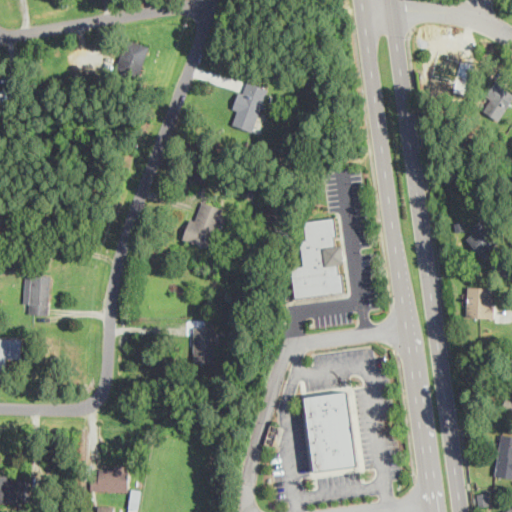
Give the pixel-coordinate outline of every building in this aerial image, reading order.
[(149,44),(126,38),(118,68),(141,74),(149,44)] [(485,111),(500,120),(511,98),(511,87),(497,78),(485,97),(492,101),(485,111)] [(253,130),(266,86),(243,79),(231,123),(253,130)] [(0,109),(8,104),(0,93),(0,109)] [(185,239),(212,247),(225,207),(198,199),(185,239)] [(294,296),(345,291),(337,216),(304,220),(306,239),(300,239),(302,265),(291,266),(294,296)] [(467,238),(486,260),(508,239),(490,218),(467,238)] [(50,312),(51,273),(26,273),(25,312),(50,312)] [(494,316),(494,286),(467,286),(467,316),(494,316)] [(215,325),(193,325),(193,361),(215,361),(215,325)] [(0,368),(7,368),(7,357),(22,357),(22,337),(0,337),(0,368)] [(350,391),(306,395),(314,470),(357,466),(350,391)] [(496,474),(511,476),(511,434),(501,433),(496,474)] [(129,464),(102,464),(102,471),(91,471),(91,489),(129,489),(129,464)] [(0,474),(0,500),(27,500),(27,474),(0,474)] [(479,505),(489,503),(487,491),(477,493),(479,505)]
